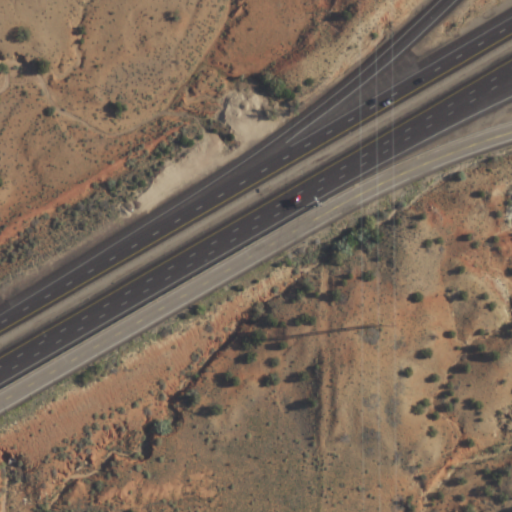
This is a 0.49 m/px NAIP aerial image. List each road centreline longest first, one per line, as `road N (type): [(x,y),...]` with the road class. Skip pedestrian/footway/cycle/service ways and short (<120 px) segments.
road 1 (motorway): [(511,26),(0,329)]
road 2 (motorway): [(0,373),(511,71)]
road 3 (residential): [(0,403),(333,210),(511,132)]
road 4 (motorway): [(446,0),(369,76),(110,266)]
road 5 (motorway): [(321,185),(511,97)]
